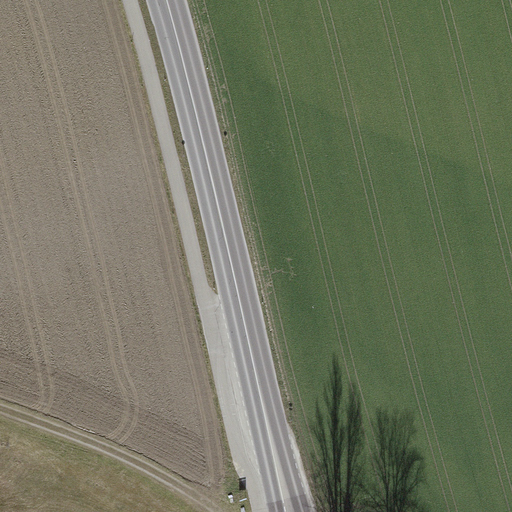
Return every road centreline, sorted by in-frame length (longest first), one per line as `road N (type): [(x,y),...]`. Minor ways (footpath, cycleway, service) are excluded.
road 1 (tertiary): [(289,511),(166,0)]
road 2 (track): [(214,511),(143,464),(0,408)]
